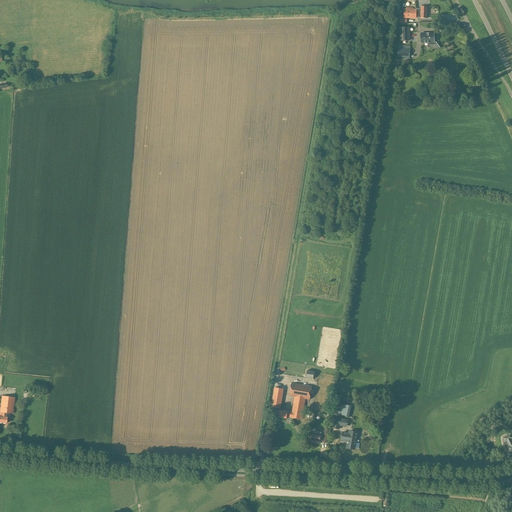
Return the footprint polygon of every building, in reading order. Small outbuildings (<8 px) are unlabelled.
[(427,18),(427,6),(421,6),(421,9),(416,9),(404,9),(404,18),(416,18),(427,18)] [(401,41),(409,41),(409,28),(401,28),(401,41)] [(421,42),(430,42),(430,43),(430,44),(430,45),(431,45),(431,46),(432,46),(432,47),(433,47),(434,48),(435,48),(436,48),(437,48),(438,47),(439,47),(440,48),(436,42),(434,42),(434,33),(421,34),(421,42)] [(398,48),(397,58),(410,59),(410,49),(398,48)] [(306,378),(313,379),(315,371),(308,370),(306,378)] [(289,396),(294,397),(292,412),(283,410),(283,411),(279,410),(278,416),(286,418),(286,416),(291,417),(291,418),(302,419),(305,399),(310,399),(312,386),(291,382),(289,396)] [(271,407),(280,409),(284,389),(275,387),(271,407)] [(9,413),(13,414),(15,397),(2,396),(0,412),(0,422),(7,423),(7,418),(9,418),(9,413)] [(338,414),(349,416),(351,406),(340,404),(338,414)] [(348,419),(335,417),(333,428),(339,429),(340,425),(347,426),(348,419)] [(312,439),(320,441),(321,436),(321,432),(317,431),(316,429),(316,428),(312,427),(310,434),(313,434),(312,439)] [(358,444),(355,444),(357,432),(349,431),(349,433),(343,432),(342,440),(348,441),(347,447),(357,449),(358,444)] [(511,435),(511,433),(503,437),(505,442),(504,443),(506,447),(507,446),(510,451),(511,450),(511,435)]
